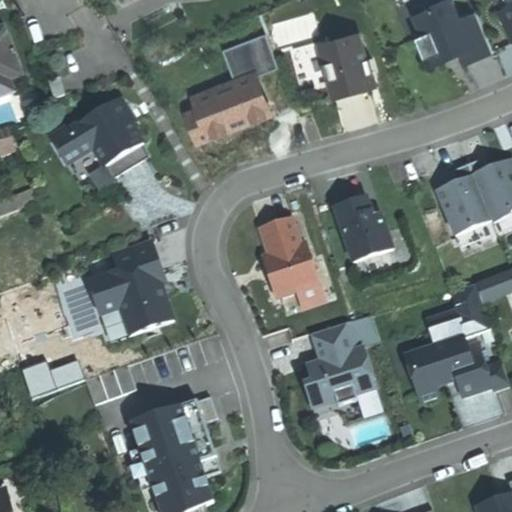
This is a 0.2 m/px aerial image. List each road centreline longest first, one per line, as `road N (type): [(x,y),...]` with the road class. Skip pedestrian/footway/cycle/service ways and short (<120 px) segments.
road 1 (residential): [(511,101),(238,192),(214,220),(210,279),(260,404),(284,511)]
road 2 (residential): [(300,511),(511,436)]
